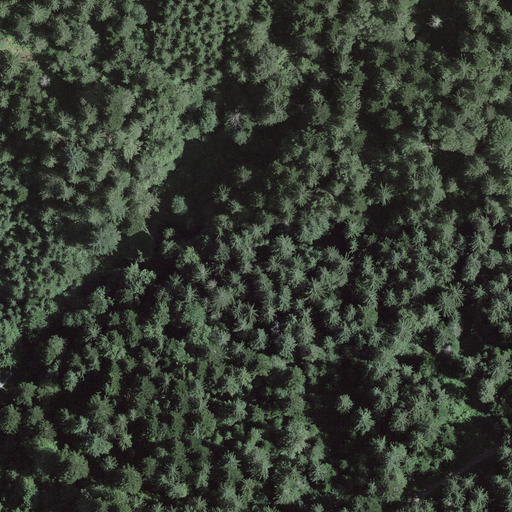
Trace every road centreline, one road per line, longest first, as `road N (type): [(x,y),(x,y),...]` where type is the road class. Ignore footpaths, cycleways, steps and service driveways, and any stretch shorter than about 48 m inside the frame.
road 1 (track): [(0,377),(57,325),(120,225),(141,125),(103,28)]
road 2 (track): [(279,0),(305,75),(269,117),(209,152),(139,232),(113,247)]
road 3 (track): [(0,450),(47,455),(69,473),(126,471),(173,511)]
